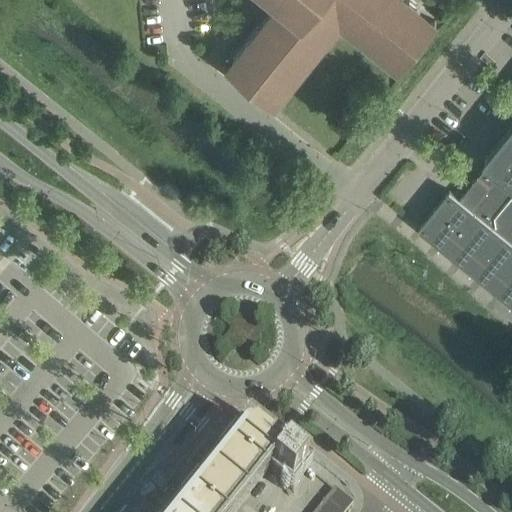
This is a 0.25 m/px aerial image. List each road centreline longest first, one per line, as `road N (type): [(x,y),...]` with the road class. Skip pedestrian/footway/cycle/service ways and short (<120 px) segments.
road 1 (unclassified): [(511,3),(278,296)]
road 2 (tertiary): [(222,286),(179,263),(0,119)]
road 3 (tertiary): [(0,161),(78,208),(180,290),(193,313)]
road 4 (unclassified): [(194,358),(96,511)]
road 5 (unclassified): [(102,511),(206,386),(218,383)]
road 6 (tertiary): [(261,384),(284,389),(397,483)]
road 7 (tertiary): [(414,462),(308,385),(289,358)]
